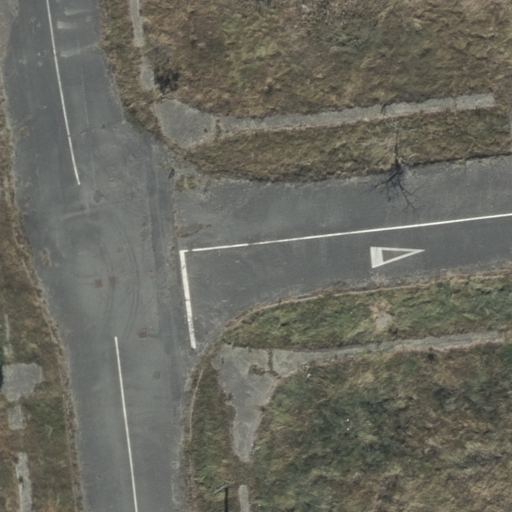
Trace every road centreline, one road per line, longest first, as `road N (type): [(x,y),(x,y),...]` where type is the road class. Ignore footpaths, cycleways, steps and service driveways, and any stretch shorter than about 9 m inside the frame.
road 1 (track): [(126,255),(511,211)]
road 2 (track): [(126,255),(55,90),(45,0)]
road 3 (track): [(152,511),(126,255)]
